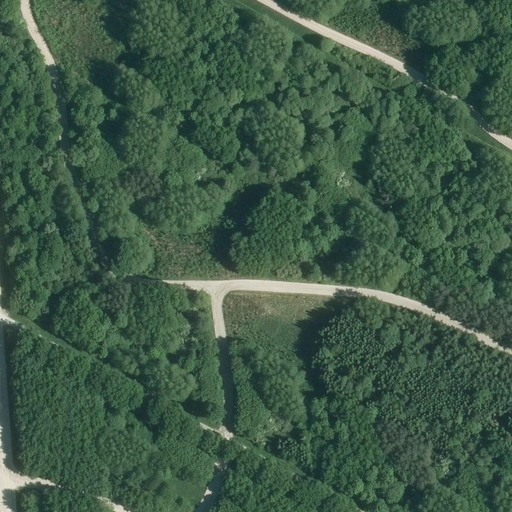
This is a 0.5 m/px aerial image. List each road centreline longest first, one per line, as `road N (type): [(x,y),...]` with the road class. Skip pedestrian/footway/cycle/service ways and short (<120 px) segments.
road 1 (track): [(25,0),(53,69),(67,151),(101,258),(128,281),(212,286),(228,440),(203,511)]
road 2 (unknown): [(212,286),(416,303),(511,353)]
road 3 (track): [(511,144),(460,101),(264,0)]
road 4 (track): [(5,477),(127,511)]
